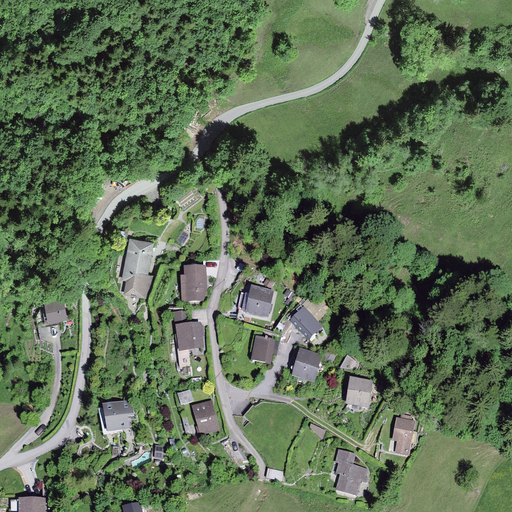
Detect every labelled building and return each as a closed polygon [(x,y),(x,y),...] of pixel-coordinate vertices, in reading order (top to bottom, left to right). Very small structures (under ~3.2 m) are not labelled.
[(156,242),(133,238),(126,274),(131,275),(128,294),(150,299),(155,275),(150,274),(156,242)] [(206,268),(188,268),(188,279),(184,280),(185,304),(207,303),(206,268)] [(274,294),(255,290),(250,315),(268,319),(274,294)] [(52,323),(69,319),(65,302),(48,306),(52,323)] [(324,329),(305,309),(291,322),(311,341),(324,329)] [(188,313),(178,314),(182,356),(204,354),(201,324),(189,325),(188,313)] [(276,341),(259,338),(255,362),(271,365),(276,341)] [(315,384),(321,357),(302,353),(296,380),(315,384)] [(374,384),(353,380),(348,407),(369,411),(374,384)] [(183,404),(196,401),(193,388),(180,391),(183,404)] [(139,427),(133,402),(103,409),(109,435),(139,427)] [(212,402),(194,407),(202,436),(220,431),(212,402)] [(300,424),(287,419),(280,436),(294,441),(300,424)] [(416,425),(400,422),(395,444),(399,445),(397,456),(408,458),(416,425)] [(164,448),(155,447),(154,460),(163,461),(164,448)] [(356,457),(341,453),(338,464),(342,465),(340,475),(344,476),(340,494),(361,499),(368,471),(354,467),(356,457)] [(286,473),(270,470),(269,480),(285,483),(286,473)] [(47,511),(47,499),(12,499),(12,511),(47,511)]
